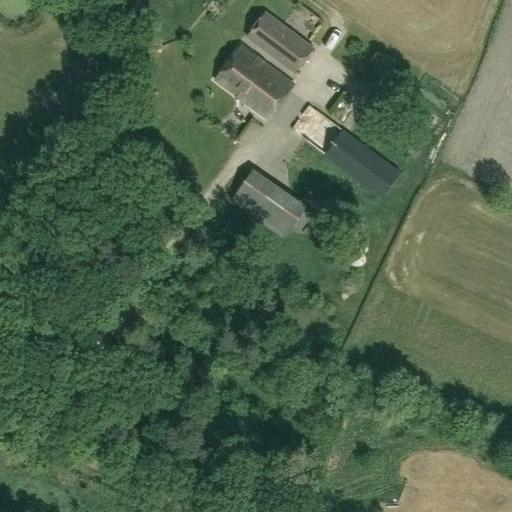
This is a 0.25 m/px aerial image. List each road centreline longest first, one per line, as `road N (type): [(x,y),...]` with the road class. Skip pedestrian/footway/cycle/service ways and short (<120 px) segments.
road 1 (unclassified): [(206,511),(0,412)]
road 2 (unclassified): [(272,511),(355,336)]
